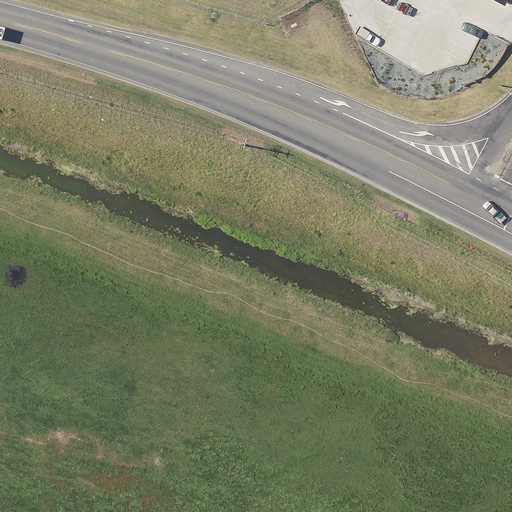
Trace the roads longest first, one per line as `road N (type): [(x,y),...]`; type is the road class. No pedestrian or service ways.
road 1 (trunk): [(485,205),(232,88),(0,20)]
road 2 (unknown): [(188,73),(353,51)]
